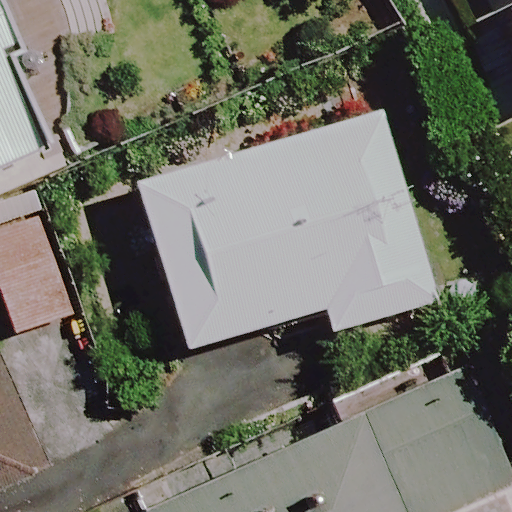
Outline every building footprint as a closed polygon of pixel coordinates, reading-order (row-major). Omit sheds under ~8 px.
[(511,7),(487,20),(511,70),(511,7)] [(0,119),(0,76),(3,75),(0,67),(0,174),(19,167),(0,119)] [(423,312),(367,119),(115,191),(164,361),(304,321),(311,344),(423,312)] [(58,323),(18,216),(0,223),(0,334),(3,343),(58,323)] [(461,511),(504,494),(454,378),(147,511),(461,511)] [(0,498),(36,483),(0,403),(0,498)]
